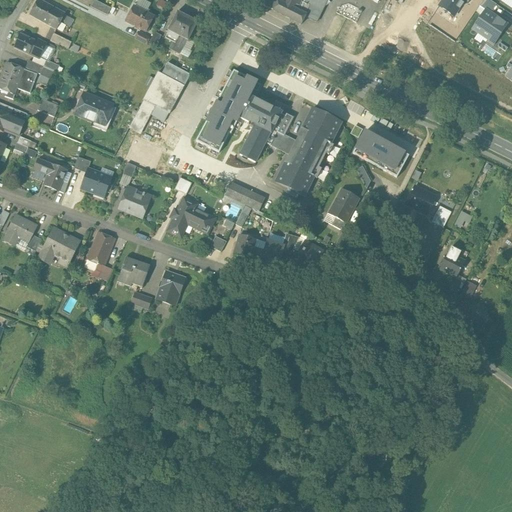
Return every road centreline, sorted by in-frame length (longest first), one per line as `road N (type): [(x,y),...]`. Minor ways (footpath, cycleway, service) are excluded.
road 1 (residential): [(455,332),(360,292),(214,267),(0,189)]
road 2 (primary): [(208,0),(511,152)]
road 3 (residential): [(371,168),(455,332)]
